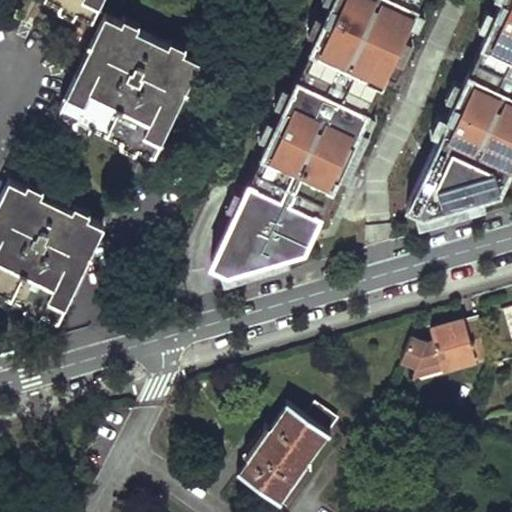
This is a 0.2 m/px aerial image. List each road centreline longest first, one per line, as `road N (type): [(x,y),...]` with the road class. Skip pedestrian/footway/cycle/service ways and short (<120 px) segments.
road 1 (tertiary): [(511,238),(158,341)]
road 2 (unknown): [(210,326),(196,259),(202,211),(308,0)]
road 3 (unknown): [(444,0),(387,155),(377,277)]
road 4 (residential): [(158,341),(164,370),(90,511)]
road 5 (tertiary): [(158,341),(0,384)]
